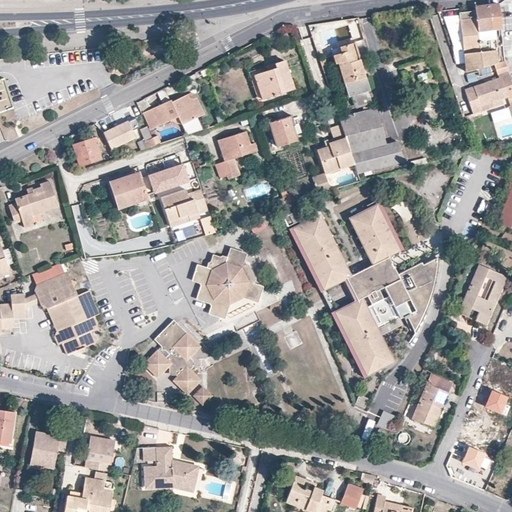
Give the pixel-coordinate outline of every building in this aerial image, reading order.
[(495,39),(495,38),(494,29),(501,29),(499,3),(475,6),(475,10),(476,17),(459,19),(463,53),(464,65),(476,64),(499,61),(500,61),(499,58),(498,48),(496,48),(494,48),(493,40),(495,39)] [(475,10),(459,13),(459,19),(476,17),(475,10)] [(337,63),(341,79),(362,70),(353,42),(338,46),(340,53),(331,55),(334,63),(337,63)] [(324,57),(318,59),(323,73),(329,71),(324,57)] [(276,67),(253,75),(261,98),(293,88),(284,60),(274,63),(276,67)] [(511,97),(511,81),(505,60),(500,61),(499,61),(493,63),(498,77),(464,89),(472,114),(493,106),(492,102),(507,97),(508,98),(511,97)] [(364,77),(362,70),(341,79),(348,96),(352,95),(369,90),(368,88),(364,77)] [(406,71),(401,73),(406,86),(410,84),(406,71)] [(364,77),(368,88),(373,87),(370,75),(364,77)] [(0,110),(12,106),(2,77),(0,78),(0,110)] [(369,90),(352,95),(356,108),(372,103),(369,90)] [(188,97),(187,93),(170,101),(169,100),(142,113),(150,128),(177,116),(180,124),(203,113),(195,97),(192,98),(188,97)] [(376,107),(349,113),(369,169),(402,161),(397,140),(385,144),(376,107)] [(349,113),(337,116),(344,137),(353,164),(356,172),(369,169),(349,113)] [(268,123),(276,147),(297,141),(292,125),(294,124),(291,115),(268,123)] [(127,121),(102,132),(111,148),(134,136),(131,130),(127,121)] [(154,144),(151,137),(147,126),(139,129),(144,140),(142,142),(145,148),(155,145),(154,144)] [(224,160),(214,164),(219,177),(226,175),(227,179),(239,174),(234,158),(257,150),(255,142),(249,144),(245,131),(217,141),(224,160)] [(156,135),(151,137),(154,144),(160,142),(156,135)] [(101,158),(96,142),(95,139),(94,137),(72,144),(78,165),(101,158)] [(353,164),(344,137),(328,142),(328,145),(316,150),(324,173),(353,164)] [(145,148),(142,142),(142,139),(136,142),(139,150),(145,148)] [(153,166),(147,168),(151,179),(156,177),(153,166)] [(511,184),(511,168),(494,209),(501,212),(511,184)] [(140,174),(139,170),(119,177),(120,180),(140,174)] [(120,180),(119,177),(107,181),(117,208),(147,198),(140,174),(120,180)] [(316,187),(329,184),(326,174),(313,177),(316,187)] [(33,191),(27,194),(14,198),(16,202),(8,204),(13,220),(21,218),(22,223),(33,219),(32,214),(57,205),(49,180),(39,183),(40,185),(32,189),(33,191)] [(511,184),(501,212),(496,222),(498,224),(511,229),(511,184)] [(282,187),(279,189),(282,197),(284,203),(289,202),(286,190),(283,190),(282,187)] [(184,188),(160,197),(170,226),(198,216),(197,213),(207,210),(200,188),(186,193),(184,188)] [(284,203),(282,197),(269,201),(271,208),(273,207),(284,203)] [(350,275),(320,213),(308,219),(309,222),(300,227),(298,224),(297,221),(288,225),(291,232),(295,231),(321,285),(333,279),(334,283),(342,279),(346,277),(357,300),(353,301),(346,305),(347,309),(336,314),(362,366),(363,369),(360,370),(364,377),(375,371),(372,365),(376,363),(379,368),(393,361),(362,298),(367,295),(372,304),(383,299),(379,289),(384,287),(400,318),(404,316),(411,331),(414,330),(415,334),(416,333),(419,328),(421,324),(424,320),(426,315),(428,311),(430,306),(432,301),(434,296),(435,292),(436,287),(437,282),(439,277),(440,272),(440,267),(441,262),(441,257),(441,255),(426,262),(429,267),(425,269),(423,264),(421,261),(398,273),(389,256),(386,249),(392,246),(395,250),(402,247),(400,241),(397,243),(379,207),(382,206),(378,199),(370,203),(371,206),(373,210),(363,215),(361,211),(350,217),(372,264),(350,275)] [(373,210),(371,206),(361,211),(363,215),(373,210)] [(400,241),(382,206),(379,207),(397,243),(400,241)] [(415,210),(403,212),(406,230),(418,227),(415,210)] [(35,224),(33,219),(22,223),(23,227),(35,224)] [(511,229),(498,224),(496,228),(511,234),(511,229)] [(337,309),(326,287),(334,283),(333,279),(321,285),(295,231),(291,232),(320,290),(321,290),(334,316),(333,316),(360,370),(363,369),(362,366),(336,314),(347,309),(346,305),(337,309)] [(395,250),(392,246),(386,249),(389,256),(403,249),(402,247),(395,250)] [(242,251),(234,249),(228,251),(226,257),(222,255),(219,256),(212,254),(210,261),(207,262),(206,267),(200,265),(194,268),(192,275),(195,282),(199,283),(199,285),(196,295),(204,302),(209,303),(210,306),(209,307),(212,315),(218,317),(226,313),(229,305),(244,298),(252,300),(259,297),(261,290),(258,284),(255,283),(254,281),(255,278),(247,263),(244,262),(243,260),(245,257),(242,251)] [(6,262),(0,263),(0,275),(9,272),(6,262)] [(36,284),(66,272),(62,262),(31,274),(36,284)] [(478,264),(458,309),(467,313),(470,308),(478,312),(476,317),(487,321),(507,276),(478,264)] [(66,272),(36,284),(34,290),(35,293),(39,302),(40,305),(45,307),(56,330),(54,335),(57,344),(61,342),(65,354),(76,350),(80,352),(83,346),(94,341),(90,330),(95,328),(97,323),(94,315),(98,313),(88,290),(76,294),(73,287),(76,281),(69,278),(66,272)] [(357,300),(346,277),(342,279),(353,301),(357,300)] [(24,308),(23,298),(23,293),(10,294),(10,303),(0,303),(0,331),(2,331),(1,328),(14,327),(13,319),(25,317),(24,308)] [(35,293),(23,298),(24,308),(39,302),(35,293)] [(174,319),(154,338),(168,353),(165,357),(160,352),(153,352),(147,359),(147,368),(152,373),(162,373),(168,367),(168,374),(176,375),(171,379),(181,389),(191,390),(196,384),(195,375),(189,368),(192,366),(192,360),(189,357),(196,350),(195,341),(190,336),(181,336),(181,327),(174,319)] [(190,336),(181,327),(181,336),(190,336)] [(302,342),(296,331),(285,337),(290,348),(302,342)] [(511,366),(511,364),(503,361),(475,427),(497,436),(502,423),(505,424),(511,405),(511,373),(510,372),(511,366)] [(431,373),(411,418),(433,427),(448,393),(435,387),(439,376),(431,373)] [(439,376),(435,387),(448,393),(453,382),(439,376)] [(196,384),(191,390),(195,394),(193,396),(202,405),(211,396),(202,387),(200,389),(196,384)] [(359,396),(356,406),(366,410),(370,399),(359,396)] [(0,409),(0,440),(10,442),(14,412),(0,409)] [(376,425),(388,430),(394,417),(382,411),(376,425)] [(378,429),(375,439),(381,441),(384,431),(378,429)] [(41,435),(42,432),(34,431),(29,460),(41,462),(41,466),(52,468),(56,449),(63,451),(67,433),(51,430),(50,434),(45,433),(44,435),(41,435)] [(108,455),(111,439),(90,435),(83,466),(109,471),(112,456),(108,455)] [(454,451),(463,454),(467,439),(459,437),(454,451)] [(197,466),(170,459),(170,446),(149,447),(142,447),(143,461),(156,460),(156,467),(142,468),(143,488),(144,488),(173,487),(191,491),(197,466)] [(485,453),(468,446),(461,463),(478,470),(479,466),(483,457),(485,453)] [(490,459),(483,457),(479,466),(486,469),(490,459)] [(371,484),(373,475),(361,472),(359,481),(371,484)] [(304,479),(294,475),(284,502),(293,505),(310,511),(313,511),(314,511),(316,511),(323,511),(324,508),(329,511),(333,500),(320,495),(322,490),(313,486),(311,491),(301,487),(304,479)] [(84,476),(81,492),(80,497),(68,495),(66,495),(62,511),(107,511),(108,511),(112,511),(114,499),(110,498),(112,490),(102,488),(103,479),(84,476)] [(355,508),(362,489),(346,483),(339,502),(355,508)] [(377,494),(373,511),(411,511),(412,511),(402,508),(402,505),(384,501),(385,496),(377,494)]
